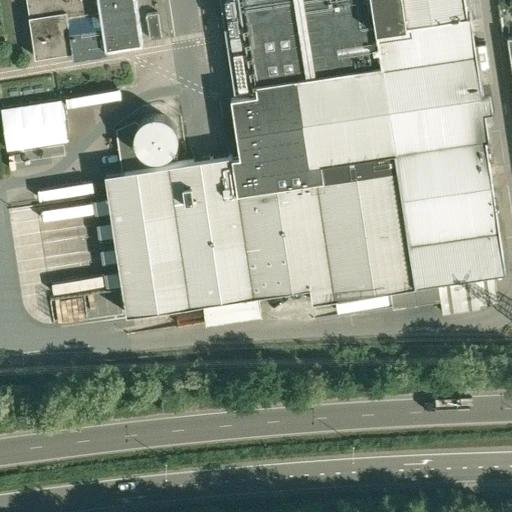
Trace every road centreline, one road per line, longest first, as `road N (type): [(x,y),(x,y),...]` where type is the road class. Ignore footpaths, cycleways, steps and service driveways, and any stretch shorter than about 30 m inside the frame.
road 1 (trunk): [(511,408),(0,453)]
road 2 (trunk): [(0,509),(305,476),(511,467)]
road 3 (unclassified): [(489,327),(2,356)]
road 4 (unclassified): [(484,0),(511,187)]
